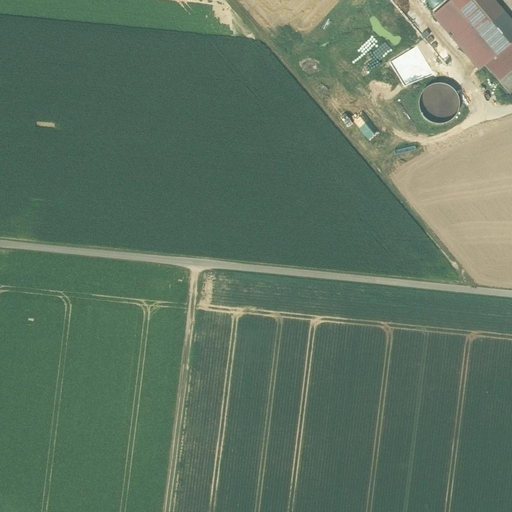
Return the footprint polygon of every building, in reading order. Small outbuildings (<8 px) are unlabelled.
[(451,0),(439,11),(433,15),(479,69),(484,65),(484,64),(494,54),(495,54),(496,55),(497,54),(451,0)] [(451,0),(497,54),(511,41),(511,22),(492,0),(451,0)] [(511,41),(497,54),(496,55),(495,54),(510,71),(511,68),(511,41)] [(510,71),(495,54),(494,54),(484,64),(484,65),(498,81),(510,71)] [(511,73),(510,71),(498,81),(511,96),(511,73)] [(336,90),(345,101),(350,96),(341,85),(336,90)]
